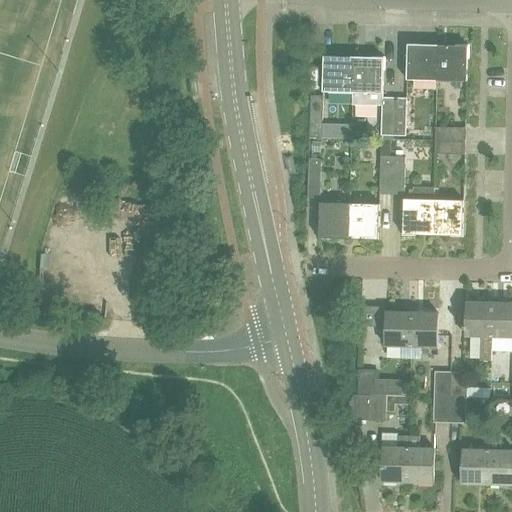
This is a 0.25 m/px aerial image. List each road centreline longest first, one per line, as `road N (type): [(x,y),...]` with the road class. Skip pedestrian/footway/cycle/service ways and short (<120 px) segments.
road 1 (tertiary): [(285,338),(232,91),(227,0)]
road 2 (residential): [(285,338),(173,354),(0,330)]
road 3 (residential): [(317,266),(511,269)]
road 4 (tertiary): [(313,511),(285,338)]
